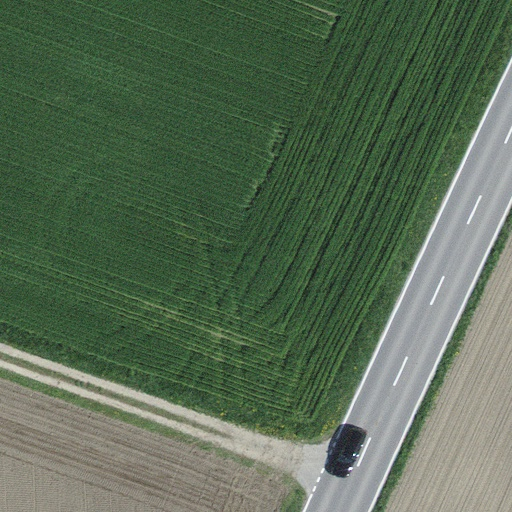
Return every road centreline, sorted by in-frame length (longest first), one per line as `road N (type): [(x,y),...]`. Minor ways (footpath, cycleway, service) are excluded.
road 1 (tertiary): [(336,511),(511,126)]
road 2 (track): [(352,477),(0,353)]
